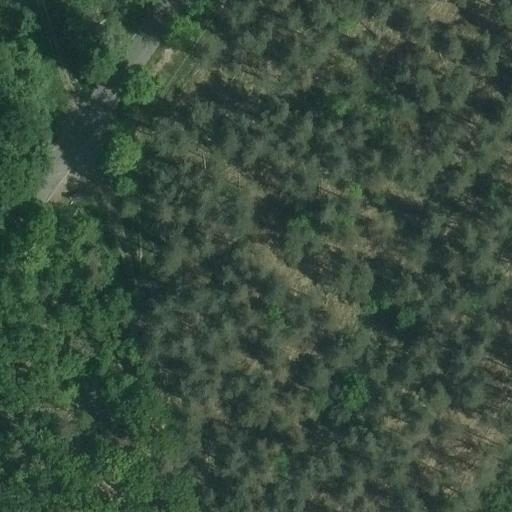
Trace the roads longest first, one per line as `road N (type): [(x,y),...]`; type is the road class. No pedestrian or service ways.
road 1 (unclassified): [(0,245),(172,0)]
road 2 (track): [(38,0),(80,131)]
